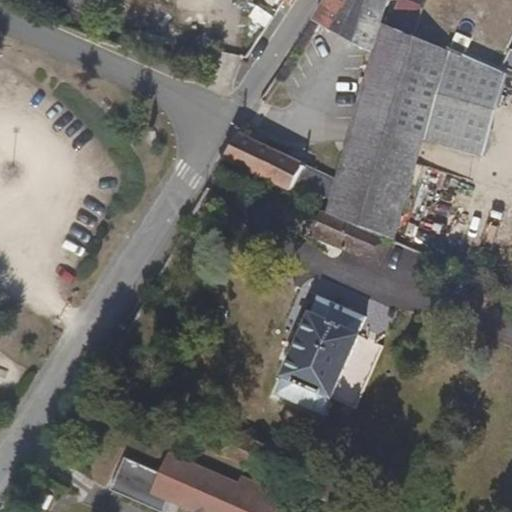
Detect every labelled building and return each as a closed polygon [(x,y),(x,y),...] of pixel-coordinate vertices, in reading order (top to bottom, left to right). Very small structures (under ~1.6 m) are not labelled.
[(372,52),(381,21),(340,0),(325,0),(312,23),(372,52)] [(340,0),(381,21),(387,0),(340,0)] [(506,73),(449,51),(381,21),(372,52),(348,141),(338,176),(329,208),(326,217),(403,252),(433,143),(483,157),(506,73)] [(238,137),(224,164),(293,193),(303,163),(238,137)] [(303,163),(293,193),(329,208),(338,176),(303,163)] [(403,252),(326,217),(319,238),(403,273),(410,255),(403,252)] [(497,284),(489,280),(472,272),(466,286),(492,297),(497,284)] [(325,415),(368,321),(324,300),(280,393),(325,415)] [(292,475),(305,448),(248,422),(243,433),(235,429),(227,445),(292,475)] [(279,511),(284,504),(167,452),(158,473),(150,492),(167,500),(194,511),(279,511)] [(150,492),(158,473),(124,458),(111,488),(162,511),(167,500),(150,492)] [(347,500),(357,477),(325,463),(315,485),(347,500)]
